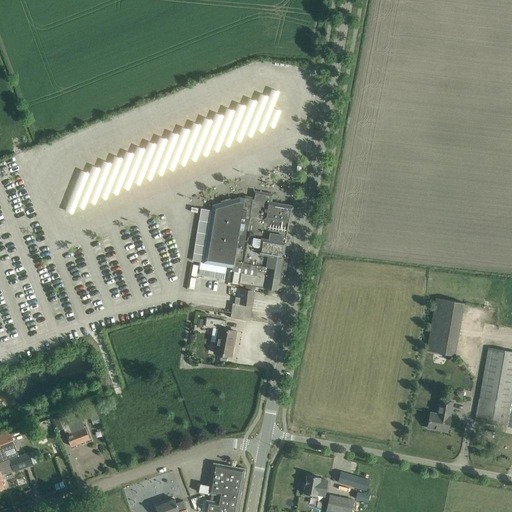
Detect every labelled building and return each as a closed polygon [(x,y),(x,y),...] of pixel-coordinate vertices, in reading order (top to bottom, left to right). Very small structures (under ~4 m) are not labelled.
[(126,149),(123,157),(115,153),(112,161),(104,158),(100,166),(92,163),(89,171),(81,168),(65,207),(73,211),(76,203),(84,206),(87,198),(96,201),(99,193),(107,196),(110,188),(118,192),(121,184),(129,187),(132,179),(141,182),(144,174),(152,177),(155,170),(163,173),(166,165),(174,168),(177,160),(185,163),(189,155),(197,159),(200,151),(208,154),(211,146),(219,149),(222,141),(230,144),(234,136),(241,140),(244,132),(253,135),(256,127),(264,130),(267,122),(275,125),(282,109),(274,106),(280,90),(272,87),(269,95),(261,92),(257,100),(250,97),(246,104),(239,101),(235,109),(227,106),(224,114),(216,111),(213,119),(205,116),(202,124),(194,120),(190,128),(182,125),(179,133),(171,130),(168,138),(160,135),(157,142),(149,139),(145,147),(137,144),(134,152),(126,149)] [(254,191),(253,197),(246,196),(245,198),(239,197),(230,200),(230,198),(221,200),(221,202),(213,204),(202,262),(241,269),(241,268),(257,271),(256,274),(260,275),(262,275),(262,277),(270,279),(271,277),(273,277),(273,275),(279,276),(284,277),(288,254),(283,253),(285,245),(289,245),(290,237),(286,237),(288,223),(290,223),(293,206),(271,202),(273,194),(254,191)] [(232,282),(264,288),(264,287),(277,289),(279,277),(277,276),(276,278),(273,277),(271,277),(270,279),(262,277),(260,277),(260,275),(256,274),(241,272),(241,271),(234,269),(232,282)] [(254,291),(244,290),(238,289),(236,303),(232,303),(230,319),(236,320),(236,318),(250,320),(254,291)] [(206,317),(205,325),(213,327),(219,328),(216,342),(214,352),(231,356),(235,331),(225,329),(227,320),(217,319),(206,317)] [(430,331),(427,350),(454,355),(458,335),(430,331)] [(511,427),(511,351),(488,347),(476,421),(511,427)] [(447,431),(449,421),(453,402),(439,400),(437,414),(430,413),(428,427),(447,431)] [(99,419),(93,402),(86,405),(92,421),(99,419)] [(75,413),(66,416),(69,423),(72,432),(67,434),(66,435),(67,436),(70,446),(90,439),(86,429),(85,427),(85,428),(81,417),(77,419),(75,413)] [(62,415),(56,418),(60,429),(64,428),(66,427),(66,424),(62,415)] [(15,434),(12,436),(0,440),(0,449),(15,443),(13,440),(17,439),(15,434)] [(0,462),(9,460),(19,456),(15,443),(0,449),(0,462)] [(19,456),(9,460),(12,468),(12,471),(13,471),(32,465),(37,463),(33,451),(28,453),(19,456)] [(0,489),(4,488),(2,482),(1,480),(3,479),(1,474),(12,471),(12,468),(9,460),(0,462),(0,489)] [(237,511),(245,468),(213,462),(207,493),(211,494),(210,500),(206,499),(204,511),(237,511)] [(341,472),(338,482),(366,490),(369,480),(341,472)] [(320,477),(307,475),(305,483),(303,483),(301,494),(309,496),(309,493),(317,495),(317,494),(325,496),(328,480),(320,479),(320,477)] [(367,502),(369,494),(358,491),(356,498),(367,502)] [(329,495),(325,511),(351,511),(353,500),(329,495)] [(155,506),(157,511),(187,511),(187,509),(183,500),(176,503),(174,499),(155,506)]
